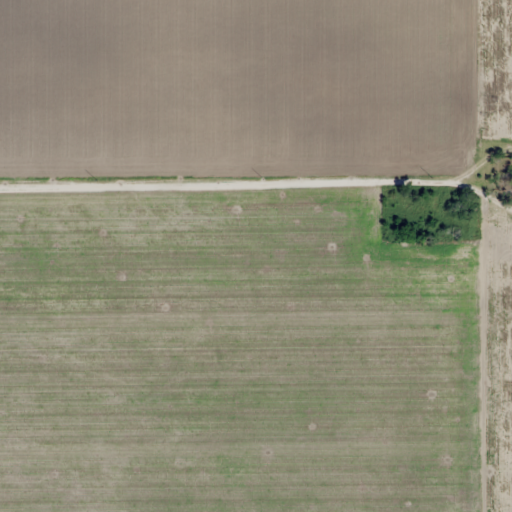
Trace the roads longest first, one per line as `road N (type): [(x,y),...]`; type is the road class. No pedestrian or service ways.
road 1 (residential): [(0,179),(460,179),(511,154)]
road 2 (residential): [(458,511),(460,179)]
